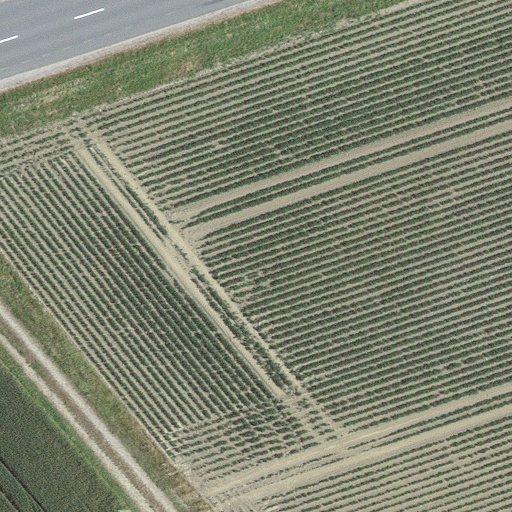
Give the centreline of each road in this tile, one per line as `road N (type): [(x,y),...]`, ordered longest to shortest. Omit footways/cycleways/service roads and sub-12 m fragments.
road 1 (track): [(0,320),(161,511)]
road 2 (secondary): [(0,40),(128,0)]
